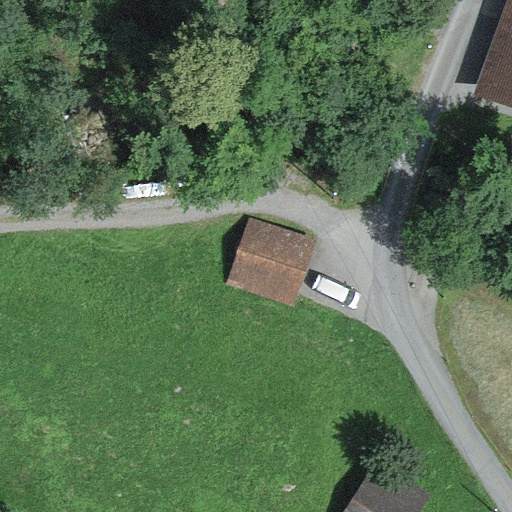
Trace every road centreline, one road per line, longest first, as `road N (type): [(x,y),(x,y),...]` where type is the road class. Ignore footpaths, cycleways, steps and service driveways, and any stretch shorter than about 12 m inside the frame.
road 1 (residential): [(511,500),(395,313),(385,256),(475,0)]
road 2 (track): [(385,256),(282,208),(222,201),(0,218)]
